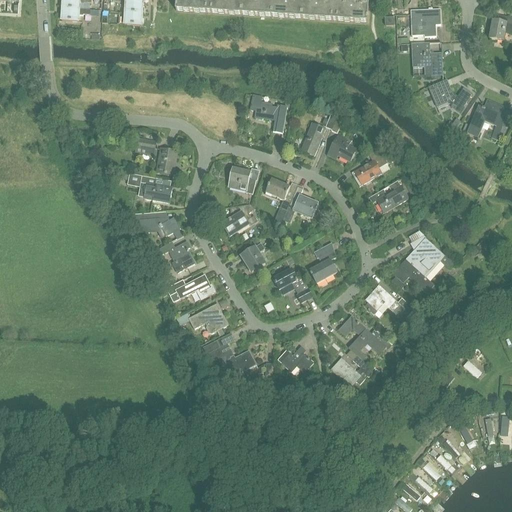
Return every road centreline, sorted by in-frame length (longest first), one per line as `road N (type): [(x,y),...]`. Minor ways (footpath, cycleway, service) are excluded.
road 1 (residential): [(205,148),(195,223),(261,327),(277,329),(337,305),(366,273),(365,250)]
road 2 (residential): [(205,148),(172,123),(73,114),(59,105),(49,92),(42,0)]
road 3 (residential): [(365,250),(329,186),(246,154),(205,148)]
